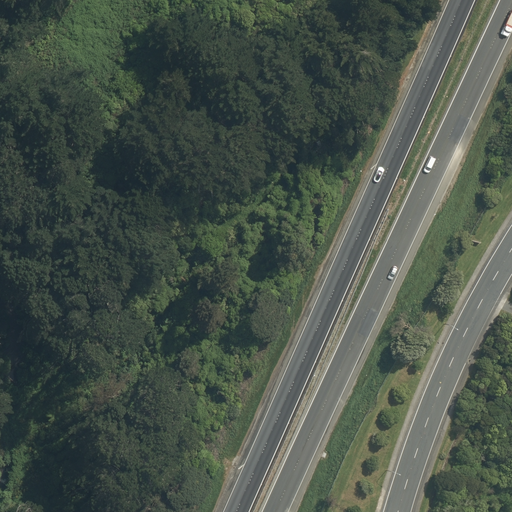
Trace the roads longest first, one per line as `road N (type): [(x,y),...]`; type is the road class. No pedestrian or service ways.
road 1 (motorway): [(511,0),(276,511)]
road 2 (motorway): [(236,511),(463,0)]
road 3 (tertiary): [(511,249),(439,390),(399,511)]
